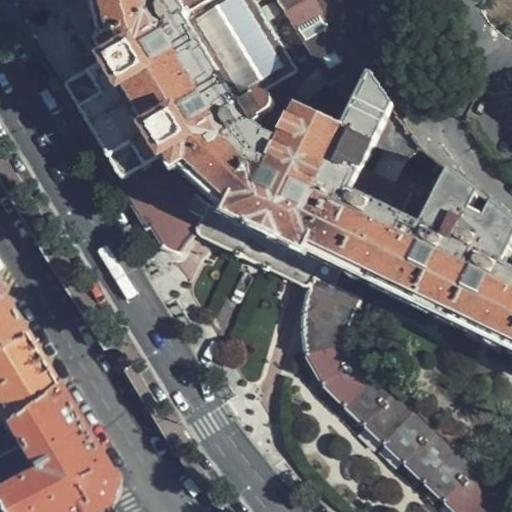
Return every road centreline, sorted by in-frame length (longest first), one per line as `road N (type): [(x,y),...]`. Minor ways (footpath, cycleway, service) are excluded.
road 1 (secondary): [(0,78),(135,304),(281,511)]
road 2 (tertiary): [(169,496),(0,233)]
